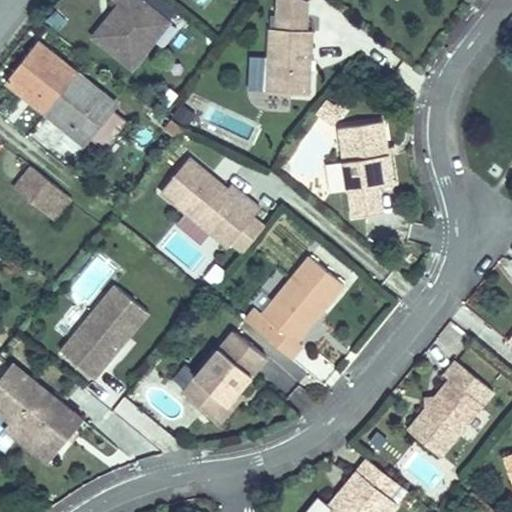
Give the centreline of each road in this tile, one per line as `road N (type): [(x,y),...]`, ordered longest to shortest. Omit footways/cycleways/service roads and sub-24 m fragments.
road 1 (residential): [(506,0),(455,64),(439,103),(437,135),(456,217),(457,251),(446,281),(342,411),(307,440),(234,468)]
road 2 (residential): [(234,468),(117,492),(87,511)]
